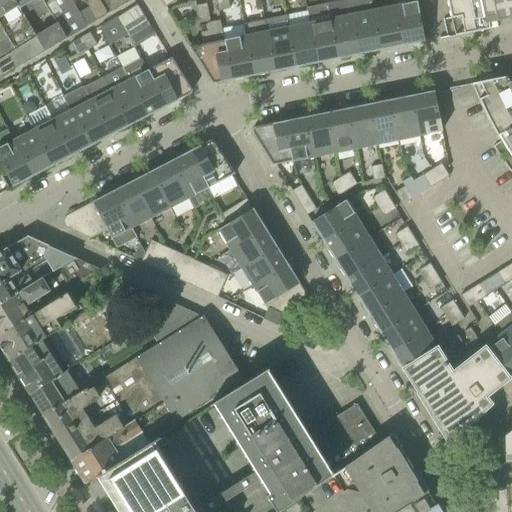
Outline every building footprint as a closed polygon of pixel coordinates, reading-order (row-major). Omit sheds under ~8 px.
[(9,0),(0,0),(0,29),(7,40),(14,52),(22,47),(36,38),(36,37),(20,10),(17,11),(9,0)] [(39,0),(9,0),(17,11),(20,10),(25,6),(30,12),(34,9),(39,18),(48,13),(39,0)] [(39,0),(48,13),(49,12),(57,24),(55,25),(64,40),(86,27),(78,15),(80,13),(71,0),(39,0)] [(97,20),(106,15),(97,0),(83,0),(89,8),(80,13),(78,15),(86,27),(97,20)] [(97,0),(106,15),(133,0),(97,0)] [(216,0),(219,11),(230,9),(227,0),(216,0)] [(352,56),(359,54),(360,54),(348,0),(347,0),(328,4),(329,10),(338,59),(338,60),(353,57),(352,56)] [(370,0),(348,0),(360,54),(359,54),(359,56),(374,53),(374,51),(380,50),(373,11),(370,0)] [(461,17),(464,35),(489,30),(487,19),(495,17),(496,21),(511,17),(511,0),(447,0),(448,7),(451,19),(461,17)] [(424,43),(416,3),(394,7),(402,46),(401,46),(402,47),(424,43)] [(207,4),(196,6),(199,21),(210,18),(207,4)] [(317,63),(317,64),(332,61),(331,60),(338,59),(329,10),(328,4),(307,8),(310,24),(317,63)] [(144,16),(137,5),(117,18),(123,29),(144,16)] [(395,47),(401,46),(402,46),(394,7),(373,11),(380,50),(381,52),(395,49),(395,47)] [(129,39),(150,26),(144,16),(123,29),(129,39)] [(288,28),(289,28),(287,16),(264,20),(267,33),(275,71),(274,71),(275,73),(289,70),(289,68),(296,67),(288,28)] [(215,43),(203,45),(189,48),(211,83),(212,84),(213,85),(214,85),(226,83),(225,81),(232,80),(233,80),(225,41),(220,21),(209,23),(207,24),(206,26),(206,29),(208,32),(215,43)] [(296,67),(296,69),(310,66),(310,64),(317,63),(310,24),(289,28),(288,28),(296,67)] [(36,37),(36,38),(44,52),(64,40),(55,25),(36,37)] [(0,29),(0,60),(9,55),(14,52),(7,40),(0,29)] [(81,39),(88,51),(97,45),(90,33),(81,39)] [(267,33),(246,37),(254,75),(253,76),(253,77),(268,74),(268,73),(274,71),(275,71),(267,33)] [(254,75),(246,37),(225,41),(233,80),(232,80),(232,81),(247,78),(246,77),(253,76),(254,75)] [(22,47),(31,60),(45,52),(44,52),(36,38),(22,47)] [(78,57),(88,51),(81,39),(71,44),(78,57)] [(17,68),(31,60),(22,47),(14,52),(9,55),(17,68)] [(0,71),(3,76),(17,68),(9,55),(0,60),(0,71)] [(142,59),(123,69),(122,69),(148,116),(154,113),(154,114),(167,107),(167,106),(148,71),(142,59)] [(173,104),(189,96),(190,95),(191,95),(191,94),(192,93),(192,92),(192,91),(191,90),(172,59),(148,71),(167,106),(173,103),(173,104)] [(148,116),(122,69),(103,79),(128,126),(134,123),(135,124),(148,117),(148,116)] [(487,119),(497,137),(505,133),(507,137),(506,139),(511,147),(511,148),(511,87),(511,88),(506,78),(472,85),(472,86),(473,86),(479,100),(487,119)] [(129,127),(128,126),(103,79),(85,89),(84,87),(83,87),(90,101),(109,136),(115,133),(116,134),(129,127)] [(83,87),(64,97),(71,111),(90,146),(96,143),(97,144),(110,137),(109,136),(90,101),(83,87)] [(442,132),(434,92),(411,97),(411,98),(420,137),(442,132)] [(390,101),(390,102),(399,141),(420,137),(411,98),(405,100),(404,98),(390,101)] [(377,145),(399,141),(390,102),(384,104),(383,102),(369,105),(369,107),(377,145)] [(25,117),(33,131),(52,166),(58,163),(59,164),(72,157),(71,156),(52,121),(44,107),(25,117)] [(348,110),(348,111),(356,149),(377,145),(369,107),(362,108),(362,107),(348,110)] [(71,111),(52,121),(71,156),(77,153),(78,154),(91,147),(90,146),(71,111)] [(326,114),(327,115),(335,154),(356,149),(348,111),(341,112),(341,111),(326,114)] [(305,118),(305,120),(314,158),(335,154),(327,115),(320,117),(320,115),(305,118)] [(284,122),(284,124),(293,162),(314,158),(305,120),(299,121),(298,119),(284,122)] [(272,167),(276,166),(293,162),(284,124),(278,125),(277,124),(255,128),(253,129),(252,130),(252,131),(252,132),(252,133),(252,134),(252,135),(272,167)] [(0,162),(13,188),(33,177),(33,176),(14,141),(8,130),(0,133),(0,162)] [(14,141),(33,176),(39,173),(39,174),(53,167),(52,166),(33,131),(14,141)] [(211,141),(210,142),(196,149),(197,150),(191,153),(208,189),(235,175),(215,143),(215,142),(214,142),(212,141),(211,141)] [(177,160),(171,163),(189,199),(208,189),(191,153),(190,152),(177,159),(177,160)] [(158,170),(152,173),(170,209),(189,199),(171,163),(171,162),(158,169),(158,170)] [(432,170),(440,182),(449,176),(441,164),(432,170)] [(371,167),(374,181),(385,179),(382,165),(371,167)] [(430,188),(440,182),(432,170),(423,176),(430,188)] [(139,180),(133,183),(150,219),(170,209),(152,173),(152,172),(138,179),(139,180)] [(350,173),(340,178),(348,191),(357,185),(350,173)] [(348,191),(340,178),(332,184),(339,196),(348,191)] [(150,219),(133,183),(132,182),(119,189),(120,190),(114,193),(131,229),(150,219)] [(302,185),(292,192),(300,204),(310,198),(302,185)] [(405,187),(395,193),(403,205),(412,199),(405,187)] [(378,208),(390,200),(384,191),(372,198),(378,208)] [(92,238),(107,230),(112,239),(131,229),(114,193),(113,192),(67,216),(66,217),(65,218),(64,219),(64,220),(64,222),(64,224),(64,225),(65,227),(67,228),(68,229),(92,240),(92,238)] [(300,204),(307,216),(317,210),(310,198),(300,204)] [(228,225),(253,209),(247,199),(222,215),(228,225)] [(396,209),(390,200),(378,208),(384,217),(396,209)] [(357,220),(346,201),(311,223),(312,224),(313,223),(316,229),(315,230),(323,243),(324,242),(324,241),(357,220)] [(253,209),(228,225),(218,231),(230,250),(264,230),(265,229),(257,216),(256,217),(252,211),(254,211),(253,209)] [(335,259),(369,239),(357,220),(324,241),(324,242),(328,248),(327,248),(334,261),(336,260),(335,259)] [(395,235),(401,244),(413,237),(407,227),(395,235)] [(264,230),(230,250),(241,268),(275,248),(276,247),(269,235),(267,236),(264,230)] [(0,305),(43,280),(42,279),(67,264),(77,259),(27,237),(0,253),(0,305)] [(413,237),(401,244),(406,254),(419,246),(413,237)] [(347,278),(380,257),(369,239),(335,259),(336,260),(339,266),(338,267),(346,279),(347,278)] [(151,241),(145,254),(141,263),(152,268),(162,246),(151,241)] [(141,263),(145,254),(141,245),(132,258),(141,263)] [(173,251),(162,246),(152,268),(163,273),(173,251)] [(279,254),(275,248),(241,268),(253,287),(287,266),(288,266),(280,253),(279,254)] [(174,278),(184,256),(173,251),(163,273),(174,278)] [(195,261),(184,256),(174,278),(185,283),(195,261)] [(392,275),(380,257),(347,278),(351,284),(349,285),(357,298),(359,297),(358,296),(392,275)] [(77,259),(67,264),(77,281),(97,268),(77,259)] [(206,266),(195,261),(185,283),(196,288),(206,266)] [(418,272),(423,281),(436,273),(430,264),(418,272)] [(206,266),(196,288),(207,293),(217,271),(206,266)] [(269,308),(283,315),(284,313),(308,298),(292,271),(290,272),(287,266),(253,287),(264,306),(266,305),(269,308)] [(505,285),(511,280),(511,275),(507,267),(497,273),(505,285)] [(241,269),(229,276),(238,292),(250,286),(241,269)] [(217,271),(207,293),(218,298),(228,276),(217,271)] [(436,273),(423,281),(429,290),(441,283),(436,273)] [(403,294),(392,275),(358,296),(359,297),(362,302),(361,303),(369,316),(370,315),(369,314),(403,294)] [(117,291),(109,277),(99,283),(107,297),(117,291)] [(43,280),(0,305),(0,335),(42,309),(42,308),(43,305),(40,301),(37,299),(50,291),(43,280)] [(470,290),(477,302),(487,297),(479,284),(470,290)] [(468,308),(477,302),(470,290),(461,296),(468,308)] [(0,335),(0,346),(8,360),(49,335),(49,334),(60,328),(60,324),(59,321),(55,320),(75,307),(66,293),(42,308),(42,309),(0,335)] [(369,314),(370,315),(373,321),(372,322),(380,334),(381,333),(414,312),(403,294),(369,314)] [(446,318),(458,310),(453,301),(440,308),(446,318)] [(170,337),(202,317),(175,304),(157,316),(170,337)] [(283,315),(269,308),(268,308),(263,319),(278,326),(283,315)] [(464,319),(458,310),(446,318),(452,327),(464,319)] [(393,352),(426,330),(414,312),(381,333),(385,339),(384,340),(391,353),(393,352)] [(511,313),(494,326),(501,335),(511,348),(511,313)] [(164,402),(177,421),(243,380),(202,317),(170,337),(80,395),(79,393),(43,415),(71,460),(134,422),(134,421),(164,402)] [(477,338),(470,328),(464,332),(471,342),(477,338)] [(437,349),(426,330),(393,352),(396,358),(395,358),(403,371),(437,349)] [(29,393),(65,371),(65,370),(70,368),(49,335),(8,360),(29,393)] [(511,348),(501,335),(484,348),(509,380),(511,378),(511,348)] [(448,342),(452,348),(462,342),(458,336),(448,342)] [(484,348),(460,367),(452,373),(437,349),(403,371),(445,440),(446,441),(447,441),(448,442),(449,442),(451,442),(452,442),(453,441),(491,405),(486,399),(509,380),(484,348)] [(284,360),(274,366),(282,381),(293,374),(284,360)] [(79,393),(71,380),(65,371),(29,393),(43,415),(79,393)] [(266,371),(214,404),(228,427),(242,450),(255,472),(259,480),(268,494),(266,496),(275,511),(278,511),(334,474),(345,467),(347,466),(346,465),(369,450),(380,442),(357,404),(306,436),(300,427),(294,418),(287,406),(280,395),(266,371)] [(71,460),(86,484),(96,478),(121,462),(149,445),(141,433),(134,422),(71,460)] [(380,442),(369,450),(346,465),(347,466),(355,480),(372,511),(396,511),(428,492),(429,492),(420,478),(419,479),(401,449),(402,448),(393,434),(392,435),(392,434),(380,442)] [(194,511),(153,442),(149,445),(121,462),(96,478),(97,479),(98,479),(118,511),(194,511)] [(511,463),(506,463),(498,464),(499,477),(511,476),(511,463)] [(428,492),(396,511),(441,511),(437,505),(436,506),(428,492)]
